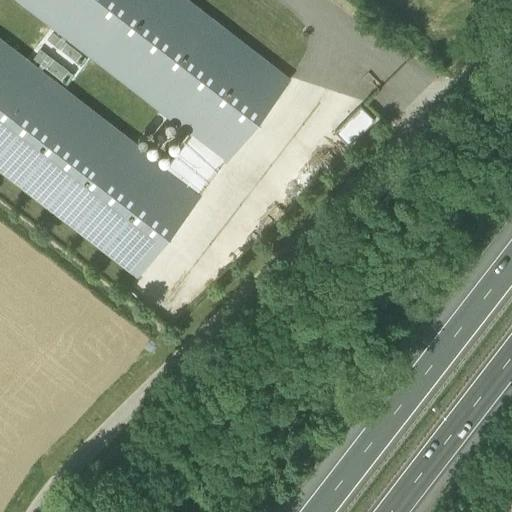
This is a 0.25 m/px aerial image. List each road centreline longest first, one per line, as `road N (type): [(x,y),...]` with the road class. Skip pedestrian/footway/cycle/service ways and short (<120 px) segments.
road 1 (unclassified): [(13,511),(136,363),(511,0)]
road 2 (motorway): [(511,257),(315,511)]
road 3 (motorway): [(395,511),(511,360)]
